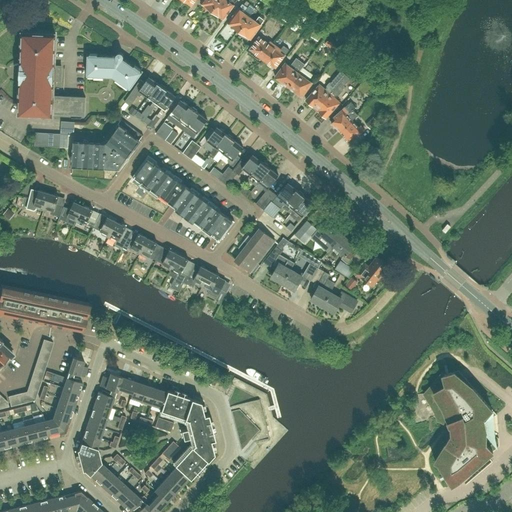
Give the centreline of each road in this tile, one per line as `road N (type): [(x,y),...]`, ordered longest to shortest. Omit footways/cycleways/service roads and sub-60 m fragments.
road 1 (tertiary): [(490,309),(258,110),(103,0)]
road 2 (residential): [(0,141),(324,329),(365,319),(410,269)]
road 3 (residential): [(178,511),(231,447),(216,395),(104,342)]
road 4 (residential): [(65,464),(104,342)]
